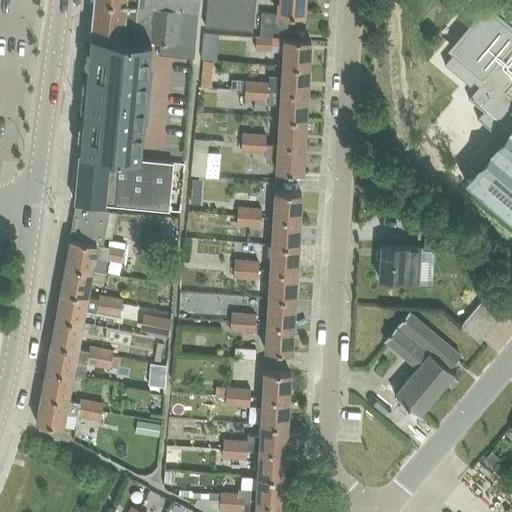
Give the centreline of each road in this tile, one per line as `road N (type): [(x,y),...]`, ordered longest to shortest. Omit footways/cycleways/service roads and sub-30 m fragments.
road 1 (residential): [(373,511),(335,476),(327,455),(354,0)]
road 2 (secondary): [(32,212),(60,0)]
road 3 (unclassified): [(382,511),(511,358)]
road 4 (secondary): [(0,406),(32,212)]
